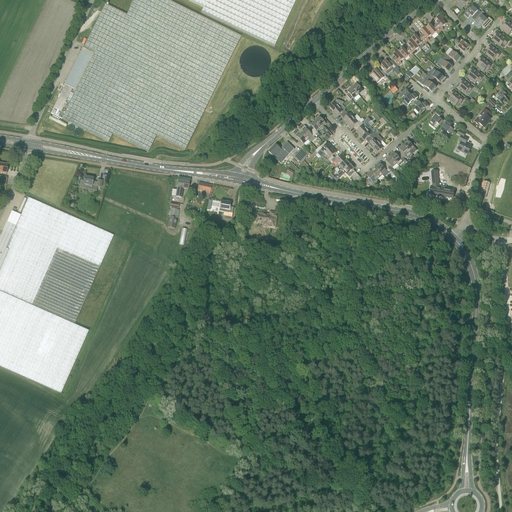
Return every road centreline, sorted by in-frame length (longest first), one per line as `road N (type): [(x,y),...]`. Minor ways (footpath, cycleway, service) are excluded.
road 1 (track): [(501,511),(504,240)]
road 2 (secondary): [(467,464),(476,293),(453,237)]
road 3 (secondary): [(453,237),(418,215),(273,187)]
road 4 (secondary): [(191,173),(29,145)]
road 5 (unclassified): [(29,145),(91,0)]
road 6 (secondary): [(313,101),(433,0)]
road 7 (track): [(246,456),(365,502)]
